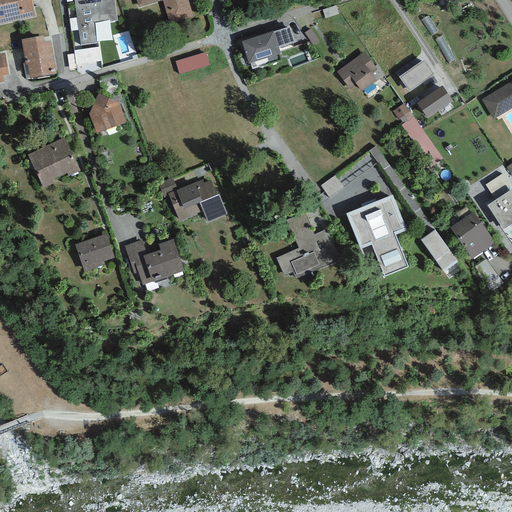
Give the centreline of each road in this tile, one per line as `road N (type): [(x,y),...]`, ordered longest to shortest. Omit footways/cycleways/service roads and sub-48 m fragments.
road 1 (track): [(511,390),(438,380),(30,420),(0,432)]
road 2 (residential): [(224,37),(306,197)]
road 3 (residential): [(224,37),(64,83)]
road 4 (residential): [(64,83),(119,235)]
road 5 (residential): [(340,0),(224,37)]
